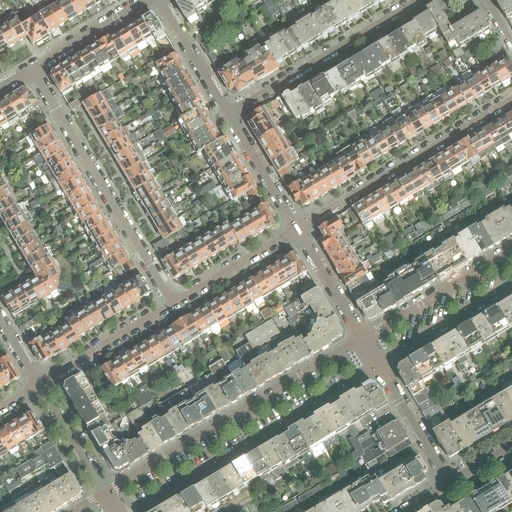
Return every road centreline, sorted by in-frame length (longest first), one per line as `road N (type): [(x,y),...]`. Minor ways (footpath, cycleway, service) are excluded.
road 1 (residential): [(364,339),(104,495)]
road 2 (residential): [(135,511),(379,363)]
road 3 (residential): [(173,302),(32,70)]
road 4 (residential): [(511,98),(298,228)]
road 5 (residential): [(228,113),(415,0)]
road 6 (residential): [(511,251),(364,339)]
road 7 (residential): [(173,302),(38,384)]
road 8 (residential): [(379,363),(511,283)]
road 9 (residential): [(298,228),(173,302)]
road 10 (residential): [(451,482),(379,363)]
road 11 (residential): [(298,228),(228,113)]
road 12 (residential): [(32,70),(146,0)]
road 13 (residential): [(228,113),(158,0)]
road 14 (residential): [(104,495),(38,384)]
road 15 (residential): [(364,339),(298,228)]
